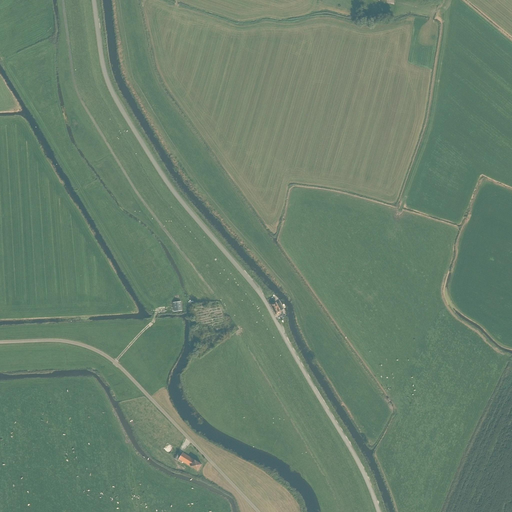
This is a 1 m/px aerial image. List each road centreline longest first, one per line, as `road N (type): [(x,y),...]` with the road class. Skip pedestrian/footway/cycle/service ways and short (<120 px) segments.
road 1 (unclassified): [(378,511),(262,297),(174,193),(115,99),(93,0)]
road 2 (unclassified): [(257,511),(111,359),(71,342),(0,342)]
